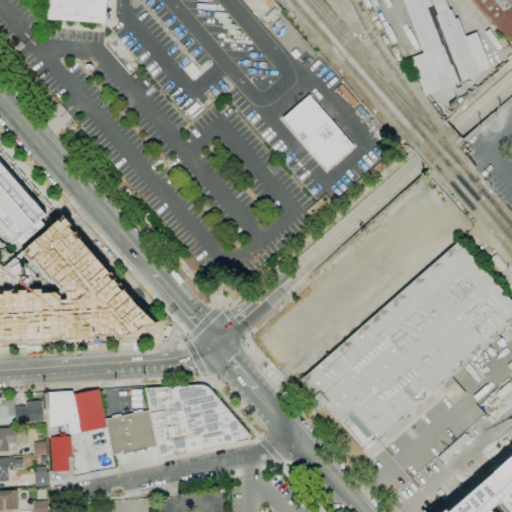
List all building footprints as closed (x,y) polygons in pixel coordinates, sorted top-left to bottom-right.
[(106,0),(105,23),(46,19),(47,0),(106,0)] [(425,95),(410,58),(424,53),(403,0),(446,0),(450,10),(451,9),(455,19),(458,18),(465,37),(477,32),(490,67),(479,72),(480,74),(425,95)] [(511,40),(510,42),(472,0),(511,0),(511,1),(511,40)] [(269,21),(265,17),(275,7),(279,11),(269,21)] [(193,79),(184,69),(192,62),(201,72),(193,79)] [(327,169),(303,141),(304,141),(298,134),(298,135),(283,118),(309,95),(354,146),(327,169)] [(190,115),(186,111),(196,102),(200,106),(190,115)] [(14,245),(8,238),(0,229),(0,142),(57,207),(14,245)] [(66,217),(7,268),(12,341),(145,336),(164,328),(154,320),(66,217)] [(459,241),(511,300),(511,322),(378,440),(372,434),(367,438),(347,415),(339,422),(324,406),(323,407),(314,397),(316,396),(301,379),(459,241)] [(208,275),(189,254),(173,269),(190,288),(194,285),(195,286),(208,275)] [(501,272),(491,258),(497,254),(507,267),(501,272)] [(500,398),(496,394),(497,393),(508,383),(510,382),(511,384),(511,388),(502,398),(501,397),(500,398)] [(145,388),(196,385),(198,385),(201,385),(204,386),(207,386),(209,388),(250,435),(248,441),(159,459),(157,446),(149,410),(145,388)] [(50,428),(48,392),(73,391),(73,395),(99,389),(107,429),(71,436),(69,424),(50,428)] [(495,408),(491,404),(497,398),(500,402),(495,408)] [(157,446),(113,455),(105,419),(149,410),(157,446)] [(0,452),(0,428),(14,428),(15,444),(12,450),(8,450),(8,452),(0,452)] [(53,471),(51,437),(60,437),(59,434),(65,433),(65,437),(71,436),(72,457),(69,457),(69,470),(53,471)] [(34,442),(46,441),(47,454),(34,455),(34,442)] [(438,511),(444,507),(448,511),(511,454),(511,511),(438,511)] [(0,481),(0,457),(15,457),(15,459),(22,459),(23,468),(8,469),(9,477),(8,477),(8,481),(0,481)] [(35,487),(34,472),(48,471),(49,486),(35,487)] [(0,510),(0,491),(14,490),(14,491),(18,490),(19,510),(0,510)] [(33,511),(33,501),(47,501),(47,511),(33,511)]
